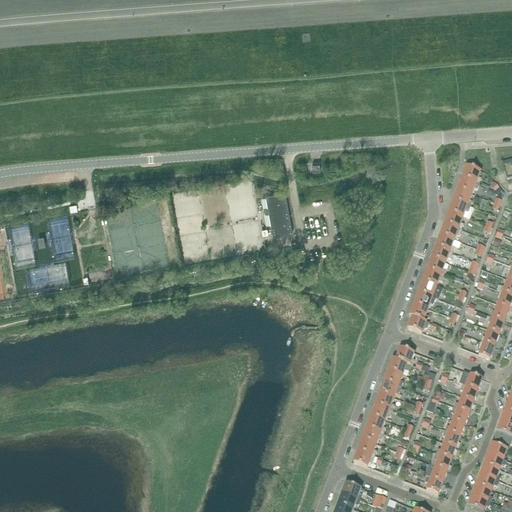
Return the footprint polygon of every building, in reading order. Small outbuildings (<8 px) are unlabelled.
[(511,161),(502,164),(507,181),(511,179),(511,161)] [(478,180),(481,173),(467,168),(462,180),(479,186),(481,181),(478,180)] [(477,192),(479,186),(462,180),(458,191),(472,197),(474,191),(477,192)] [(470,203),(472,197),(458,191),(453,203),(470,209),(472,204),(470,203)] [(273,236),(292,233),(285,192),(266,196),(273,236)] [(468,215),(470,209),(453,203),(449,214),(463,220),(465,214),(468,215)] [(461,226),(463,220),(449,214),(444,226),(461,232),(464,227),(461,226)] [(459,238),(461,232),(444,226),(440,237),(454,243),(457,237),(459,238)] [(452,249),(454,243),(440,237),(436,249),(453,255),(455,250),(452,249)] [(500,250),(502,244),(495,241),(493,247),(500,250)] [(450,261),(453,255),(436,249),(431,260),(445,266),(448,260),(450,261)] [(443,272),(445,266),(431,260),(427,272),(444,278),(446,273),(443,272)] [(442,284),(444,278),(427,272),(422,283),(437,289),(439,283),(442,284)] [(471,288),(475,277),(468,275),(464,286),(471,288)] [(511,298),(511,283),(507,282),(504,290),(502,289),(500,293),(511,298)] [(432,300),(437,289),(422,283),(418,295),(432,300)] [(509,311),(511,303),(511,298),(500,293),(498,298),(501,299),(498,307),(509,311)] [(435,301),(432,300),(418,295),(414,306),(428,312),(430,306),(433,307),(435,301)] [(478,295),(476,303),(488,306),(490,298),(478,295)] [(426,318),(428,312),(414,306),(409,318),(412,319),(426,324),(428,319),(426,318)] [(504,324),(509,311),(498,307),(495,315),(492,314),(490,319),(504,324)] [(426,324),(412,319),(408,331),(422,336),(424,330),(427,331),(429,325),(426,324)] [(499,337),(504,324),(490,319),(488,324),(491,325),(488,332),(499,337)] [(495,349),(499,337),(488,332),(485,340),(483,339),(481,344),(495,349)] [(490,362),(495,349),(481,344),(479,349),(482,350),(478,358),(480,358),(480,359),(483,360),(483,359),(490,362)] [(412,362),(414,355),(400,350),(396,361),(407,366),(407,367),(410,368),(413,369),(415,363),(412,362)] [(396,361),(394,361),(393,360),(388,372),(403,378),(405,372),(408,373),(410,368),(407,367),(407,366),(396,361)] [(401,384),(403,378),(388,372),(384,384),(401,390),(403,385),(401,384)] [(430,375),(428,374),(425,373),(422,380),(419,379),(417,383),(425,386),(430,375)] [(425,386),(432,389),(436,377),(430,375),(425,386)] [(478,393),(482,381),(470,377),(468,383),(465,382),(463,388),(478,393)] [(399,396),(401,390),(384,384),(380,395),(394,401),(396,395),(399,396)] [(473,405),(478,393),(463,388),(461,393),(464,394),(462,400),(473,405)] [(392,407),(394,401),(380,395),(375,407),(392,413),(395,408),(392,407)] [(448,411),(451,403),(442,400),(440,407),(448,411)] [(469,416),(473,405),(462,400),(459,406),(457,405),(455,411),(469,416)] [(390,419),(392,413),(375,407),(371,418),(385,424),(388,418),(390,419)] [(465,428),(469,416),(455,411),(452,416),(455,417),(453,423),(465,428)] [(511,415),(505,412),(501,423),(511,427),(511,415)] [(383,430),(385,424),(371,418),(367,430),(384,436),(386,431),(383,430)] [(460,439),(465,428),(453,423),(451,429),(448,428),(446,434),(460,439)] [(511,427),(501,423),(497,433),(498,434),(511,439),(511,427)] [(382,442),(384,436),(367,430),(362,441),(377,447),(379,441),(382,442)] [(456,451),(460,439),(446,434),(444,439),(446,440),(444,446),(456,451)] [(508,452),(511,441),(511,439),(498,434),(494,443),(497,444),(496,447),(492,445),(492,446),(508,452)] [(374,453),(377,447),(362,441),(358,453),(375,459),(377,454),(374,453)] [(429,457),(433,450),(424,446),(421,453),(429,457)] [(451,462),(456,451),(444,446),(442,452),(439,451),(437,457),(451,462)] [(488,457),(504,463),(508,452),(492,446),(488,457)] [(373,465),(375,459),(358,453),(353,464),(367,470),(370,464),(373,465)] [(447,474),(451,462),(437,457),(435,462),(437,463),(435,469),(447,474)] [(504,469),(507,464),(504,463),(488,457),(484,467),(500,473),(502,468),(504,469)] [(498,478),(500,473),(484,467),(480,477),(499,484),(501,479),(498,478)] [(443,485),(447,474),(435,469),(433,475),(430,474),(428,480),(443,485)] [(497,490),(499,484),(480,477),(476,487),(492,493),(494,489),(497,490)] [(438,497),(443,485),(428,480),(426,485),(429,486),(426,492),(438,497)] [(359,497),(361,491),(345,485),(341,496),(360,503),(362,499),(359,497)] [(490,498),(492,493),(476,487),(472,498),(491,505),(493,499),(490,498)] [(358,508),(360,503),(341,496),(337,506),(352,511),(353,511),(356,507),(358,508)] [(489,510),(491,505),(472,498),(468,508),(477,511),(484,511),(486,509),(489,510)]
